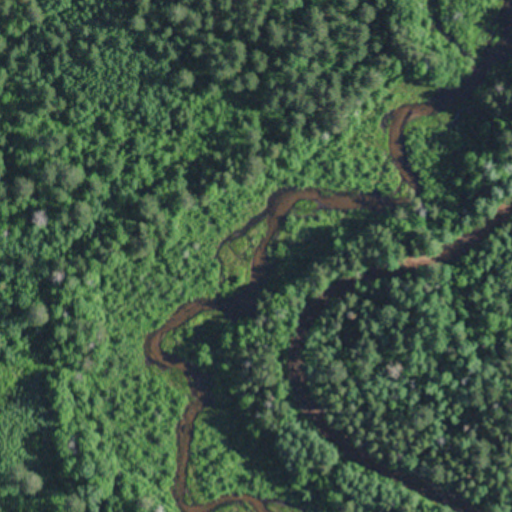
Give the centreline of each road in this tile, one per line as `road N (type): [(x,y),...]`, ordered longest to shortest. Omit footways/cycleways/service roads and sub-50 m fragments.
road 1 (residential): [(482,511),(345,402),(339,310),(511,209)]
road 2 (residential): [(0,56),(122,0)]
